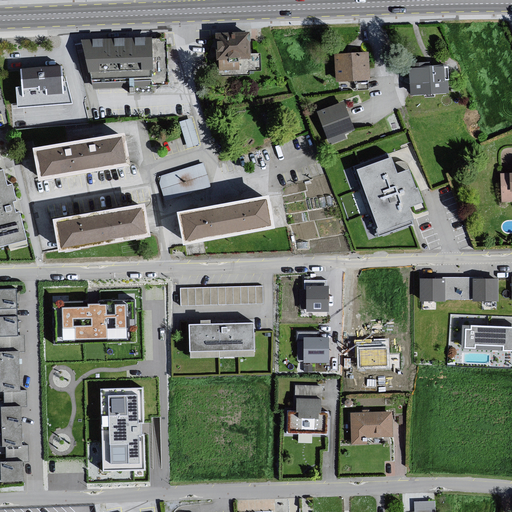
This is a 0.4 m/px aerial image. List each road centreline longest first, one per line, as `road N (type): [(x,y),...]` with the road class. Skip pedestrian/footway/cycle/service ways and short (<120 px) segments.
road 1 (residential): [(511,258),(0,272)]
road 2 (residential): [(511,492),(0,500)]
road 3 (primary): [(511,1),(182,11)]
road 4 (primary): [(182,11),(0,18)]
